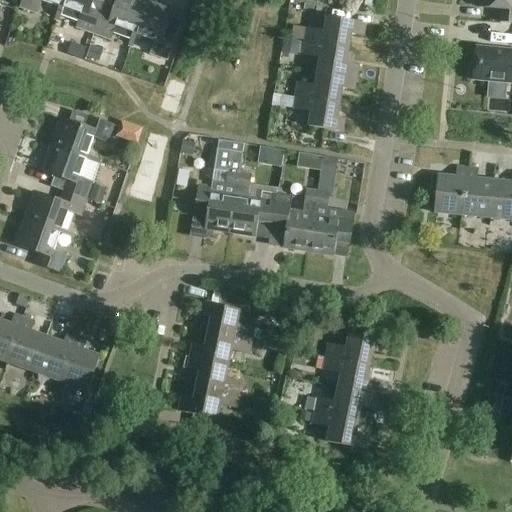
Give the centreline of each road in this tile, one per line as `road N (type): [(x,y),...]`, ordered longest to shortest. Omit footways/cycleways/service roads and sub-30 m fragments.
road 1 (residential): [(389,271),(367,293),(351,296),(165,272),(128,296),(101,302),(0,270)]
road 2 (residential): [(421,511),(469,328),(462,315),(389,271)]
road 3 (residential): [(389,271),(372,249),(369,221),(406,0)]
road 4 (residential): [(167,511),(95,494),(50,501)]
